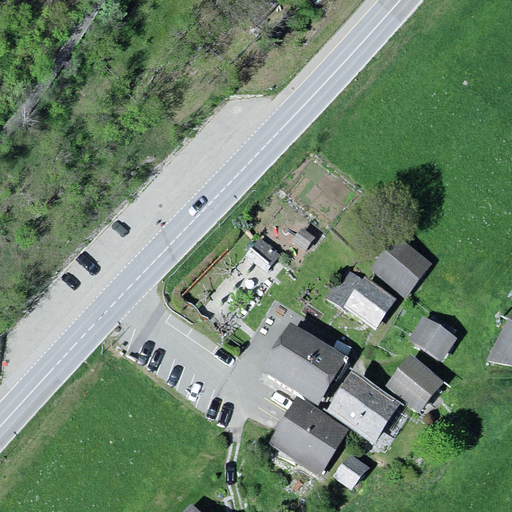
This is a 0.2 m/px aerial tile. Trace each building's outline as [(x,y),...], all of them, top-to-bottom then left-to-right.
[(437,274),(404,245),(377,276),(410,304),(437,274)] [(256,255),(271,271),(280,262),(265,246),(256,255)] [(367,283),(349,268),(324,298),(341,313),(367,283)] [(404,307),(371,285),(348,318),(381,341),(404,307)] [(460,347),(428,327),(413,351),(445,371),(460,347)] [(355,368),(297,333),(269,378),(327,413),(355,368)] [(511,337),(497,364),(511,371),(511,337)] [(453,392),(418,363),(393,393),(428,422),(453,392)] [(410,416),(361,385),(337,422),(386,453),(410,416)] [(352,444),(299,411),(273,452),(326,485),(352,444)] [(379,478),(359,463),(343,483),(363,499),(379,478)]
